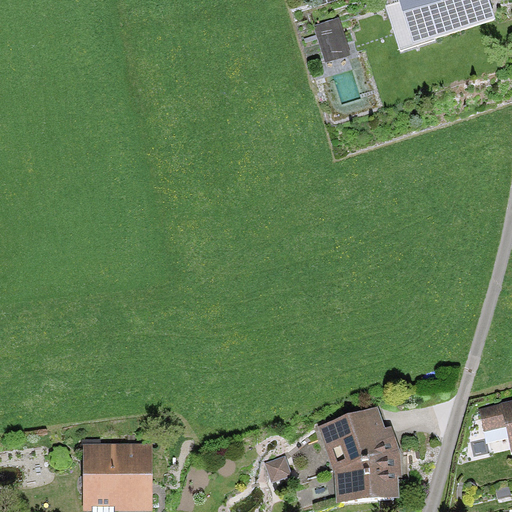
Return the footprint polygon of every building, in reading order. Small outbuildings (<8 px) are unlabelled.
[(396,0),(408,37),(429,31),(431,41),(491,22),(483,0),(396,0)] [(345,57),(334,23),(313,30),(324,64),(345,57)] [(511,408),(504,410),(503,408),(479,413),(483,433),(507,427),(511,447),(511,408)] [(382,446),(371,413),(321,429),(328,449),(329,449),(336,469),(337,469),(339,504),(392,501),(389,462),(395,462),(394,457),(390,444),(382,446)] [(83,450),(83,511),(151,511),(152,450),(83,450)] [(284,465),(269,470),(274,485),(289,480),(284,465)]
